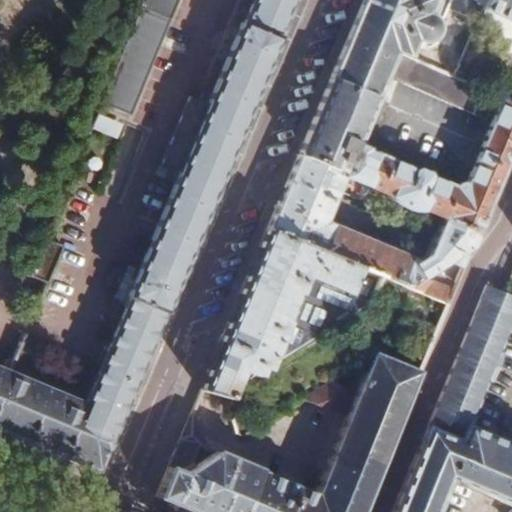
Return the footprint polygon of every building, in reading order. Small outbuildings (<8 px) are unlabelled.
[(0,430),(97,472),(296,0),(258,0),(248,25),(245,23),(210,106),(192,99),(164,166),(181,174),(84,405),(0,369),(0,430)] [(146,0),(101,107),(131,120),(181,0),(146,0)] [(511,0),(366,0),(335,75),(380,94),(387,78),(397,53),(410,59),(419,39),(424,40),(428,41),(433,40),(438,35),(441,30),(440,21),(439,18),(435,15),(430,13),(435,0),(488,0),(485,9),(511,20),(511,0)] [(335,75),(301,156),(371,186),(446,217),(481,232),(511,161),(511,158),(511,101),(410,59),(397,53),(387,78),(489,121),(494,109),(500,112),(466,193),(431,178),(432,175),(418,170),(417,172),(356,147),(369,120),(379,124),(387,107),(376,103),(380,94),(335,75)] [(116,138),(120,124),(95,116),(90,130),(116,138)] [(384,277),(450,304),(456,289),(424,276),(450,260),(466,267),(481,232),(446,217),(430,256),(420,259),(327,220),(340,191),(365,201),(371,186),(301,156),(270,230),(384,277)] [(270,230),(202,390),(229,400),(231,394),(370,311),(384,277),(270,230)] [(45,233),(21,288),(40,296),(64,242),(45,233)] [(511,294),(504,291),(487,284),(392,511),(434,511),(450,477),(511,503),(511,443),(471,427),(490,378),(494,380),(505,353),(502,351),(511,325),(511,294)] [(192,458),(176,452),(157,497),(193,511),(362,511),(422,373),(374,353),(315,493),(215,451),(192,470),(189,465),(192,458)] [(325,380),(315,404),(342,416),(352,392),(325,380)] [(192,414),(181,439),(208,450),(209,449),(192,414)]
